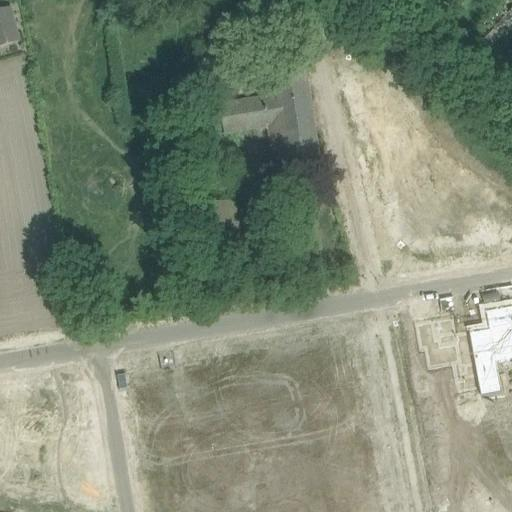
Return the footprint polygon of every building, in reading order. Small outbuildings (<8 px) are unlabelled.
[(428,0),(421,13),(442,26),(458,0),(428,0)] [(511,51),(511,0),(497,0),(489,9),(496,16),(490,22),(488,20),(466,41),(494,69),(511,51)] [(12,9),(0,12),(0,46),(21,41),(12,9)] [(235,52),(220,55),(222,67),(237,65),(235,52)] [(305,67),(285,70),(275,71),(279,95),(221,105),(226,134),(269,127),(275,164),(320,157),(305,67)] [(183,141),(191,189),(220,184),(212,137),(183,141)] [(245,257),(236,200),(196,207),(204,263),(208,262),(210,275),(245,270),(243,257),(245,257)] [(470,332),(480,389),(482,398),(503,394),(503,392),(502,392),(499,376),(497,364),(511,361),(511,307),(486,312),(489,330),(472,333),(471,332),(470,332)] [(420,323),(415,324),(420,351),(425,350),(428,369),(452,365),(456,384),(458,393),(480,389),(470,332),(455,335),(452,317),(420,323)] [(317,353),(293,357),(298,383),(310,381),(310,385),(360,376),(352,334),(315,341),(317,353)] [(274,348),(240,354),(246,387),(279,382),(274,348)] [(159,368),(128,373),(136,420),(167,415),(167,413),(173,412),(175,422),(194,418),(187,375),(167,378),(167,380),(161,381),(159,368)] [(498,437),(488,439),(490,451),(497,490),(511,487),(511,447),(500,450),(498,437)] [(455,457),(442,460),(448,498),(472,494),(465,456),(463,443),(453,445),(455,457)] [(193,447),(158,454),(161,472),(197,465),(193,447)] [(490,451),(465,456),(472,494),(497,490),(490,451)]
